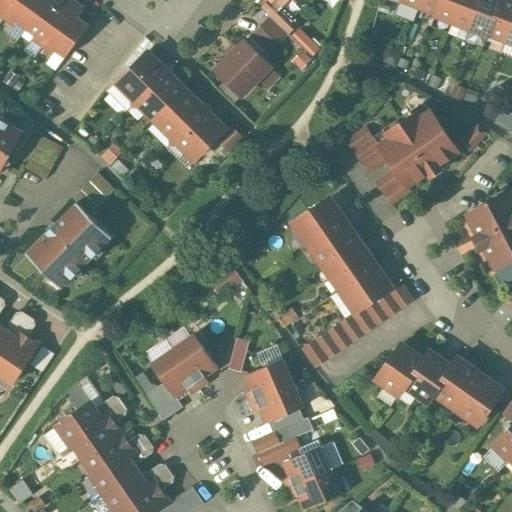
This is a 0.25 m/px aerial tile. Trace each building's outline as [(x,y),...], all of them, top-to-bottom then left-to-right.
[(0,0),(0,15),(3,17),(15,0),(0,0)] [(15,0),(3,17),(13,25),(15,21),(25,28),(45,0),(15,0)] [(60,0),(59,2),(55,0),(45,0),(25,28),(34,35),(32,38),(42,46),(75,0),(74,0),(60,0)] [(84,7),(75,0),(42,46),(51,52),(56,50),(65,56),(88,24),(78,17),(84,7)] [(270,16),(286,32),(287,33),(296,23),(279,5),(277,6),(270,0),(269,0),(261,8),(270,16)] [(420,0),(418,6),(435,13),(440,0),(420,0)] [(435,15),(452,22),(460,0),(440,0),(435,13),(435,15)] [(460,0),(452,22),(469,29),(480,0),(460,0)] [(500,0),(480,0),(469,29),(486,35),(487,33),(500,0)] [(511,0),(500,0),(487,33),(505,40),(511,21),(511,0)] [(243,40),(261,57),(286,32),(270,16),(250,36),(248,35),(243,40)] [(225,79),(241,95),(269,66),(261,57),(243,40),(215,69),(225,79)] [(125,90),(136,102),(163,74),(155,65),(157,62),(146,51),(119,79),(127,87),(125,90)] [(150,110),(158,118),(185,89),(174,78),(171,81),(163,74),(136,102),(147,112),(150,110)] [(241,95),(225,79),(217,87),(233,103),(241,95)] [(163,128),(175,139),(202,112),(193,103),(196,101),(185,89),(158,118),(165,125),(163,128)] [(418,117),(415,112),(384,132),(389,138),(378,145),(384,154),(392,164),(407,187),(410,185),(408,184),(426,171),(429,174),(438,168),(435,164),(455,151),(456,153),(457,152),(428,110),(418,117)] [(210,120),(202,112),(175,139),(185,150),(188,148),(196,156),(216,136),(224,128),(212,117),(210,120)] [(0,168),(20,132),(8,126),(10,122),(0,116),(0,168)] [(216,136),(230,149),(242,136),(229,122),(224,128),(216,136)] [(378,145),(366,129),(346,143),(364,169),(384,154),(378,145)] [(47,176),(62,143),(40,133),(25,166),(47,176)] [(407,187),(392,164),(371,178),(389,202),(409,189),(407,187)] [(511,196),(509,190),(464,213),(465,215),(466,214),(477,235),(473,237),(478,248),(482,246),(492,265),(492,266),(493,268),(511,258),(511,196)] [(299,232),(308,245),(340,222),(334,213),(337,210),(327,197),(296,219),(303,229),(299,232)] [(25,253),(27,255),(38,266),(60,289),(110,236),(76,201),(51,227),(25,253)] [(320,255),(327,265),(359,242),(350,229),(347,232),(340,222),(308,245),(317,258),(320,255)] [(330,276),(339,289),(371,266),(365,257),(368,255),(359,242),(327,265),(333,274),(330,276)] [(26,279),(38,266),(27,255),(12,269),(26,279)] [(219,295),(243,279),(232,263),(208,278),(219,295)] [(378,276),(371,266),(339,289),(354,311),(390,287),(381,273),(378,276)] [(316,369),(413,302),(399,280),(390,287),(354,311),(302,347),(316,369)] [(2,330),(0,328),(0,368),(0,369),(0,368),(0,365),(9,354),(3,350),(26,314),(21,311),(15,312),(2,330)] [(33,319),(26,314),(3,350),(9,354),(0,365),(0,368),(0,369),(13,377),(9,382),(11,384),(37,344),(27,336),(35,324),(33,319)] [(193,333),(172,348),(199,387),(207,381),(204,376),(216,367),(193,333)] [(247,340),(233,336),(226,366),(240,369),(247,340)] [(398,394),(404,385),(422,359),(399,343),(377,375),(387,382),(384,385),(398,394)] [(190,393),(199,387),(172,348),(150,363),(162,379),(174,397),(187,387),(190,393)] [(426,400),(432,392),(450,366),(428,350),(422,359),(404,385),(426,400)] [(432,392),(455,408),(478,376),(468,369),(471,366),(457,356),(450,366),(432,392)] [(248,400),(292,381),(281,358),(249,372),(250,373),(246,375),(252,390),(246,392),(248,400)] [(486,382),(478,376),(455,408),(467,417),(470,414),(479,421),(502,389),(489,379),(486,382)] [(174,397),(162,379),(144,391),(161,416),(178,404),(174,397)] [(271,420),(293,411),(303,406),(292,381),(248,400),(253,411),(259,408),(262,411),(266,421),(270,419),(271,420)] [(70,445),(77,441),(91,431),(87,425),(121,401),(118,396),(112,395),(93,407),(90,402),(57,424),(70,445)] [(511,398),(502,413),(508,420),(511,415),(511,398)] [(77,441),(87,455),(121,431),(114,422),(124,414),(126,409),(121,401),(87,425),(91,431),(77,441)] [(313,425),(337,417),(333,407),(310,415),(313,425)] [(293,411),(271,420),(275,431),(253,440),(263,463),(298,448),(293,437),(303,433),(293,411)] [(508,460),(508,459),(511,454),(511,423),(508,423),(505,426),(505,430),(506,431),(492,445),(508,460)] [(87,455),(96,469),(110,459),(114,465),(149,441),(144,435),(139,433),(127,441),(121,431),(87,455)] [(90,473),(104,494),(137,470),(134,465),(151,452),(153,446),(149,441),(114,465),(110,459),(96,469),(90,473)] [(282,479),(286,488),(330,469),(320,445),(288,459),(288,460),(284,461),(288,472),(288,476),(282,479)] [(116,511),(119,511),(124,509),(137,499),(134,493),(169,470),(164,464),(159,463),(141,476),(137,470),(104,494),(116,511)] [(341,493),(330,469),(286,488),(291,498),(296,495),(301,500),(304,508),(308,506),(309,507),(341,493)] [(173,476),(169,470),(134,493),(137,499),(124,509),(125,511),(152,511),(168,501),(161,489),(172,482),(173,476)] [(192,484),(168,501),(152,511),(188,511),(204,501),(192,484)] [(336,511),(357,511),(361,507),(352,500),(336,511)]
